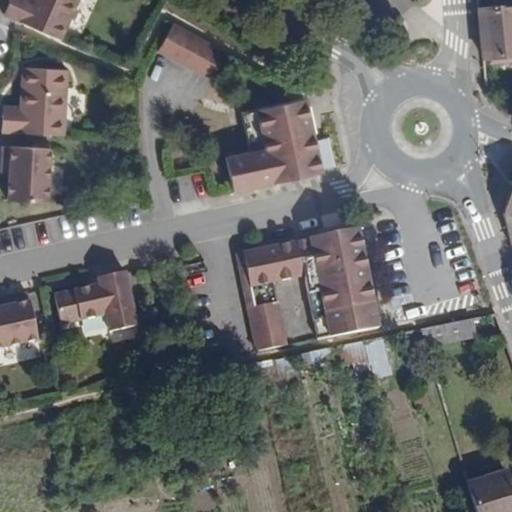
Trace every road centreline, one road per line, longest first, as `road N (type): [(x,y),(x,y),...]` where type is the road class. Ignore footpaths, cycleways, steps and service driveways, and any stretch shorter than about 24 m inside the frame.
road 1 (residential): [(350,196),(0,273)]
road 2 (tertiary): [(390,93),(336,47),(257,0)]
road 3 (tertiary): [(511,304),(471,189),(453,162)]
